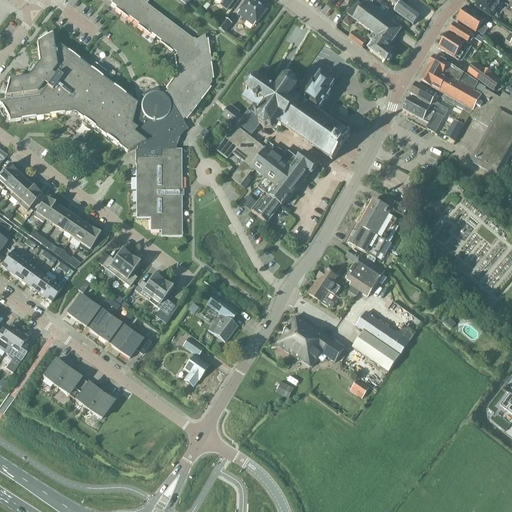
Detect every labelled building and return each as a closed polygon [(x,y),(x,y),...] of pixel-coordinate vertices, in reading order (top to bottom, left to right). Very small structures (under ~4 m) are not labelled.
[(166,94),(163,97),(162,96),(161,95),(159,95),(158,94),(159,90),(155,90),(152,90),(149,91),(147,92),(144,94),(142,96),(145,99),(144,100),(143,102),(142,105),(142,107),(142,109),(142,110),(135,112),(137,105),(102,79),(107,73),(95,64),(91,70),(57,44),(57,47),(54,48),(52,36),(51,36),(37,44),(39,64),(28,79),(8,82),(4,98),(4,99),(13,97),(13,102),(0,103),(0,105),(10,122),(9,122),(9,123),(75,114),(127,153),(128,153),(134,144),(137,147),(137,151),(135,152),(135,165),(136,165),(136,219),(150,219),(150,232),(161,232),(161,238),(182,237),(182,150),(176,150),(176,147),(176,145),(177,145),(180,139),(179,138),(180,137),(181,136),(182,134),(183,133),(184,132),(186,131),(187,131),(188,131),(182,122),(185,119),(187,120),(211,89),(209,87),(211,84),(211,80),(213,80),(208,40),(205,40),(205,36),(196,41),(194,39),(193,40),(146,5),(150,0),(109,0),(112,2),(111,4),(116,7),(114,9),(127,19),(129,17),(138,24),(137,26),(150,36),(151,34),(161,41),(159,43),(172,53),(174,51),(176,53),(177,56),(174,57),(176,73),(179,72),(179,75),(177,78),(175,76),(165,89),(168,91),(166,93),(165,93),(166,94)] [(220,0),(223,2),(223,3),(221,6),(227,11),(235,0),(220,0)] [(247,0),(239,11),(240,11),(237,14),(242,17),(243,15),(249,19),(247,22),(254,27),(256,24),(257,24),(267,11),(267,10),(260,5),(257,2),(257,3),(253,0),(247,0)] [(394,12),(413,26),(420,16),(404,3),(406,0),(395,0),(393,2),(397,5),(396,6),(397,8),(394,12)] [(479,0),(475,8),(491,18),(502,2),(499,0),(479,0)] [(354,7),(395,38),(401,30),(393,24),(394,22),(376,8),(375,10),(368,5),(366,4),(364,7),(358,3),(354,7)] [(476,31),(483,36),(488,29),(481,24),(485,18),(465,6),(456,21),(475,33),(476,31)] [(390,45),(395,38),(354,7),(348,15),(373,34),(369,39),(373,42),(368,49),(386,62),(392,54),(389,52),(393,48),(390,45)] [(226,35),(233,25),(226,19),(218,29),(226,35)] [(182,22),(180,28),(186,30),(188,25),(182,22)] [(471,35),(454,24),(448,33),(467,45),(471,39),(472,40),(473,38),(481,43),(483,40),(473,33),(471,35)] [(361,48),(366,42),(353,32),(348,38),(361,48)] [(464,54),(459,52),(464,45),(448,34),(447,35),(444,37),(444,41),(439,48),(438,49),(440,50),(459,62),(464,54)] [(498,178),(511,153),(511,94),(510,97),(505,94),(503,93),(500,99),(485,90),(484,92),(476,88),(478,83),(451,65),(434,56),(427,67),(428,68),(420,81),(440,92),(438,96),(490,125),(469,161),(498,178)] [(492,91),(497,83),(489,77),(491,74),(485,70),(483,72),(474,65),(468,73),(492,91)] [(243,119),(238,126),(242,129),(243,128),(254,135),(261,125),(267,129),(273,128),(277,123),(282,126),(281,127),(282,128),(283,127),(333,162),(352,136),(318,112),(331,94),(329,93),(335,84),(321,75),(316,83),(313,82),(308,89),(300,84),(300,82),(293,77),(278,79),(265,70),(258,79),(257,79),(256,80),(255,79),(249,80),(246,85),(246,90),(248,92),(247,93),(248,94),(243,100),(252,106),(248,112),(243,119)] [(430,106),(429,107),(428,109),(443,118),(444,118),(448,111),(440,106),(440,105),(433,101),(437,95),(418,84),(412,94),(419,98),(418,99),(430,106)] [(443,118),(428,109),(429,107),(411,96),(403,110),(427,124),(425,129),(434,134),(443,118)] [(239,116),(240,114),(230,107),(222,118),(236,129),(238,126),(243,119),(239,116)] [(443,134),(447,125),(441,121),(436,131),(443,134)] [(455,122),(446,138),(454,142),(463,127),(455,122)] [(79,123),(75,132),(84,137),(88,128),(79,123)] [(287,156),(279,150),(274,156),(264,149),(241,131),(242,129),(238,126),(236,129),(218,152),(228,160),(233,154),(246,164),(234,179),(233,179),(233,180),(241,186),(247,179),(251,173),(254,173),(255,171),(266,179),(258,189),(266,195),(252,212),(268,225),(288,200),(290,201),(310,174),(312,175),(319,165),(303,153),(298,160),(289,152),(287,156)] [(5,187),(17,174),(8,167),(0,176),(0,188),(2,190),(5,187)] [(13,195),(25,182),(17,174),(5,187),(13,195)] [(241,186),(245,190),(251,182),(247,179),(241,186)] [(19,205),(33,189),(25,182),(10,198),(19,205)] [(27,212),(41,196),(33,189),(19,205),(27,212)] [(252,212),(258,204),(249,197),(243,206),(252,212)] [(407,210),(388,199),(384,206),(374,201),(361,224),(359,227),(358,227),(355,232),(353,231),(350,236),(352,238),(348,245),(369,257),(375,260),(379,254),(385,243),(386,244),(387,243),(398,224),(394,222),(392,224),(387,221),(392,212),(402,218),(407,210)] [(45,221),(55,206),(45,200),(33,217),(43,224),(45,221)] [(54,227),(64,212),(55,206),(45,221),(54,227)] [(63,233),(73,218),(64,212),(54,227),(63,233)] [(72,239),(82,224),(73,218),(63,233),(72,239)] [(36,231),(42,234),(46,227),(41,224),(36,231)] [(81,245),(91,230),(82,224),(72,239),(81,245)] [(90,251),(100,236),(91,230),(81,245),(90,251)] [(116,278),(131,258),(122,251),(114,261),(109,257),(102,267),(116,278)] [(384,273),(361,257),(361,258),(351,251),(347,257),(357,264),(346,280),(351,284),(350,286),(368,298),(384,273)] [(1,268),(9,274),(20,259),(11,253),(1,268)] [(102,267),(109,257),(105,254),(98,264),(102,267)] [(116,278),(130,288),(137,279),(132,275),(139,265),(131,258),(116,278)] [(9,274),(18,280),(28,265),(20,259),(9,274)] [(18,280),(26,286),(37,271),(28,265),(18,280)] [(316,284),(313,290),(312,289),(308,295),(330,309),(333,309),(334,307),(333,304),(327,300),(331,294),(335,297),(341,289),(333,283),(336,278),(326,271),(325,272),(323,270),(317,279),(320,281),(317,285),(316,284)] [(26,286),(34,292),(45,277),(37,271),(26,286)] [(142,282),(134,292),(148,302),(163,283),(154,276),(147,286),(142,282)] [(34,292),(42,298),(53,283),(45,277),(34,292)] [(81,286),(86,290),(90,285),(85,281),(81,286)] [(54,284),(53,283),(42,298),(51,304),(62,289),(60,288),(61,286),(54,284)] [(172,289),(163,283),(148,302),(167,316),(168,317),(175,307),(165,300),(172,289)] [(83,295),(86,290),(81,286),(78,291),(83,295)] [(113,302),(119,307),(124,301),(117,296),(113,302)] [(76,322),(89,303),(81,297),(67,316),(76,322)] [(213,335),(226,345),(238,329),(232,324),(238,315),(215,297),(208,306),(221,317),(214,326),(218,329),(213,335)] [(98,310),(89,303),(76,322),(85,328),(98,310)] [(126,311),(129,307),(124,303),(121,306),(126,311)] [(98,338),(111,319),(102,313),(89,331),(98,338)] [(364,333),(400,357),(409,344),(365,314),(356,327),(364,333)] [(166,326),(171,319),(168,317),(167,316),(162,323),(166,326)] [(299,360),(311,368),(320,356),(321,354),(335,363),(344,351),(327,339),(296,317),(286,331),(276,345),(298,361),(299,360)] [(120,326),(111,319),(98,338),(107,344),(120,326)] [(446,324),(452,329),(455,325),(449,320),(446,324)] [(10,326),(5,333),(0,329),(0,351),(4,354),(19,333),(10,326)] [(119,353),(133,335),(124,328),(111,347),(119,353)] [(23,360),(30,350),(23,345),(28,339),(19,333),(4,354),(12,360),(5,369),(12,374),(23,360)] [(388,374),(400,357),(364,333),(353,349),(388,374)] [(133,335),(119,353),(128,360),(135,351),(142,357),(151,344),(143,338),(141,341),(133,335)] [(188,339),(182,348),(194,356),(184,371),(189,375),(184,382),(193,388),(198,381),(198,382),(208,368),(197,360),(204,350),(188,339)] [(68,397),(69,397),(81,380),(82,379),(55,360),(41,378),(68,397)] [(75,401),(87,384),(81,380),(69,397),(75,401)] [(366,395),(369,389),(357,381),(353,387),(366,395)] [(293,389),(282,382),(275,391),(287,399),(293,389)] [(101,421),(115,403),(87,383),(87,384),(75,401),(74,402),(101,421)] [(511,396),(509,394),(500,406),(511,415),(511,396)]
